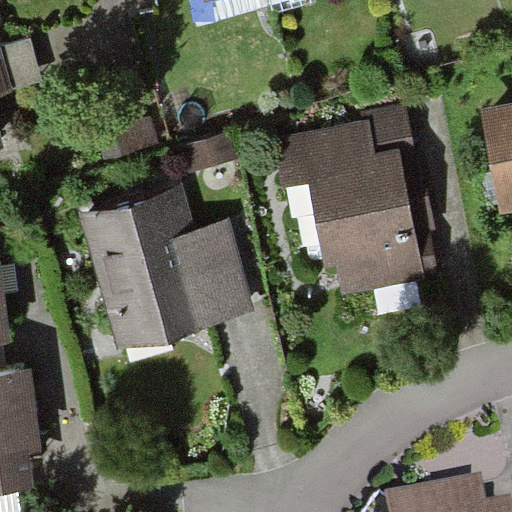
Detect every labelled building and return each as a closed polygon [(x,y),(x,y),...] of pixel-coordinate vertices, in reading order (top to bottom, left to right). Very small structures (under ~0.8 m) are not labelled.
[(0,128),(3,127),(0,111),(0,80),(37,73),(28,31),(0,36),(0,128)] [(511,91),(487,96),(504,194),(511,192),(511,91)] [(408,108),(282,135),(288,166),(315,161),(334,251),(339,250),(346,281),(440,261),(408,108)] [(84,203),(118,333),(251,298),(228,207),(191,216),(181,178),(84,203)] [(0,325),(12,324),(2,244),(0,244),(0,325)] [(0,468),(38,463),(34,434),(46,433),(35,355),(0,359),(0,468)] [(479,473),(387,488),(391,511),(511,511),(511,488),(483,493),(479,473)]
